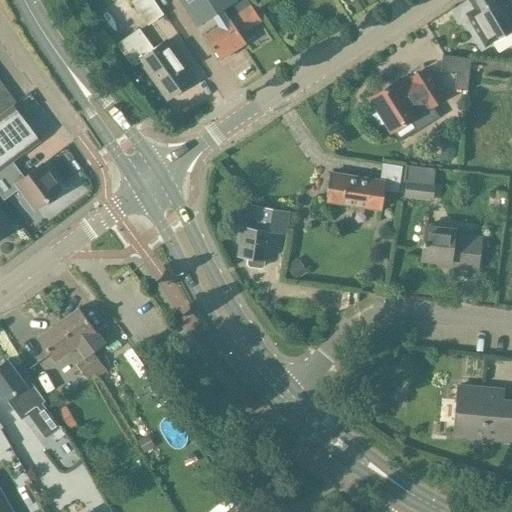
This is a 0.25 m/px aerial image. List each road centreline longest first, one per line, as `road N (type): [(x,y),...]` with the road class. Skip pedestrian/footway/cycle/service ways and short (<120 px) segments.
road 1 (tertiary): [(157,176),(429,0)]
road 2 (secondary): [(138,191),(217,336),(280,409)]
road 3 (secondary): [(295,393),(232,318),(157,176)]
road 4 (unclassified): [(295,393),(325,355),(380,311),(511,321)]
road 5 (tertiary): [(0,290),(138,191)]
road 6 (secondary): [(49,48),(138,191)]
road 7 (secondary): [(157,176),(49,48)]
road 8 (secondary): [(280,409),(335,457),(412,497)]
road 9 (secondary): [(412,497),(295,393)]
road 10 (residential): [(76,134),(0,28)]
